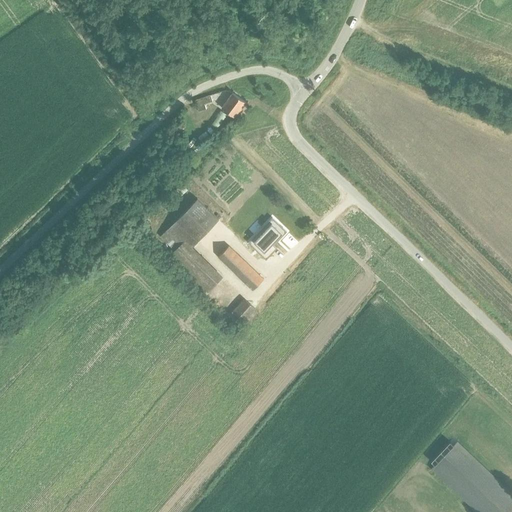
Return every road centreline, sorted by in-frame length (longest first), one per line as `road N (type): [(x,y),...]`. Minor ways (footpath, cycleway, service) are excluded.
road 1 (unclassified): [(305,91),(260,69),(185,97),(0,270)]
road 2 (tertiary): [(305,91),(291,131),(511,347)]
